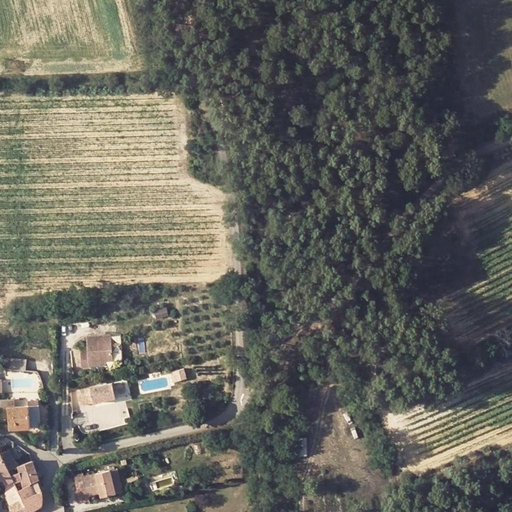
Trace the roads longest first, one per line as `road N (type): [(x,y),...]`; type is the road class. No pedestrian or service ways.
road 1 (unclassified): [(172,0),(222,143),(237,216),(241,407)]
road 2 (unclassified): [(511,139),(450,167),(333,307),(277,343),(254,397),(241,407)]
road 3 (unclassified): [(241,407),(214,422),(77,457),(44,453)]
